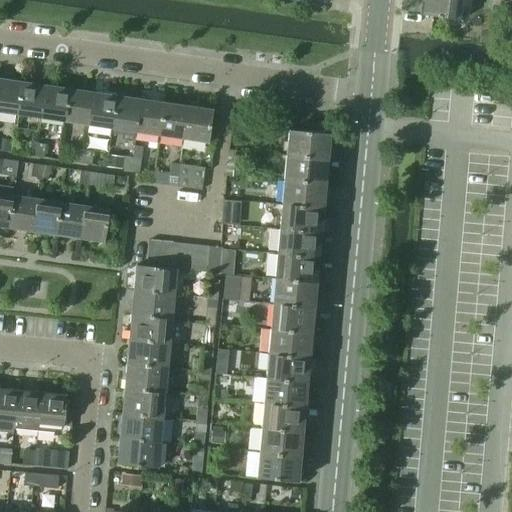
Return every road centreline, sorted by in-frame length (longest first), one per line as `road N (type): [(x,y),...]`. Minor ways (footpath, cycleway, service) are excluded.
road 1 (secondary): [(331,511),(371,97)]
road 2 (residential): [(371,97),(0,42)]
road 3 (residential): [(82,511),(92,360),(0,349)]
